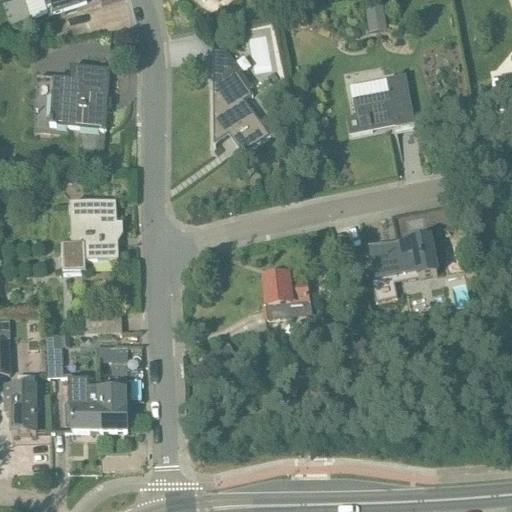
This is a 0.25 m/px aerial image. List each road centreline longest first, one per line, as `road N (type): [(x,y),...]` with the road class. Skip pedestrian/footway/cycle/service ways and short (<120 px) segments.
road 1 (unclassified): [(511,176),(289,217),(156,254)]
road 2 (tertiary): [(190,511),(511,495)]
road 3 (unclassified): [(173,511),(156,254)]
road 4 (unclassified): [(156,254),(153,52),(143,0)]
